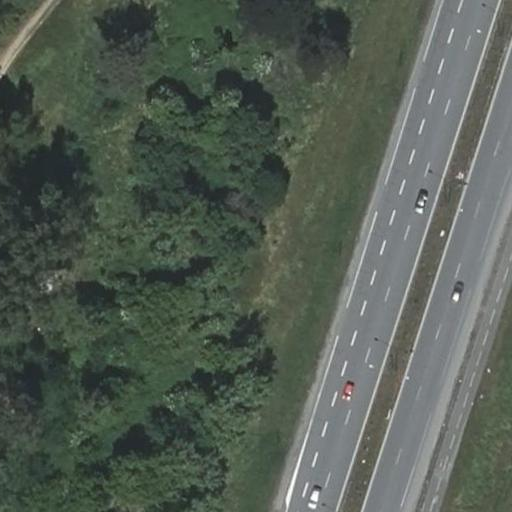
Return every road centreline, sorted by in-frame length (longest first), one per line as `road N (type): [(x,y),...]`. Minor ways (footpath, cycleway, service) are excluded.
road 1 (trunk): [(475,0),(314,511)]
road 2 (trunk): [(379,511),(511,98)]
